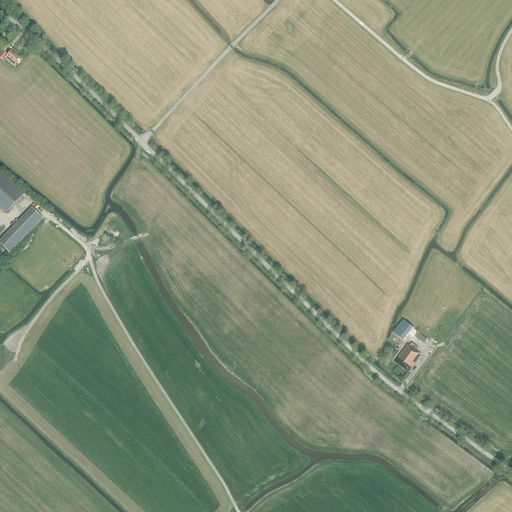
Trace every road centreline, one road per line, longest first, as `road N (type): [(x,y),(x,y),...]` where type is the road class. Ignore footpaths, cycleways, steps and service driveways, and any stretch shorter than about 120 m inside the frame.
road 1 (tertiary): [(141,141),(379,375),(505,467)]
road 2 (track): [(29,199),(89,247),(103,293),(238,511)]
road 3 (unclassified): [(141,141),(276,0)]
road 4 (tertiary): [(0,13),(141,141)]
road 5 (track): [(90,254),(41,310),(0,382)]
